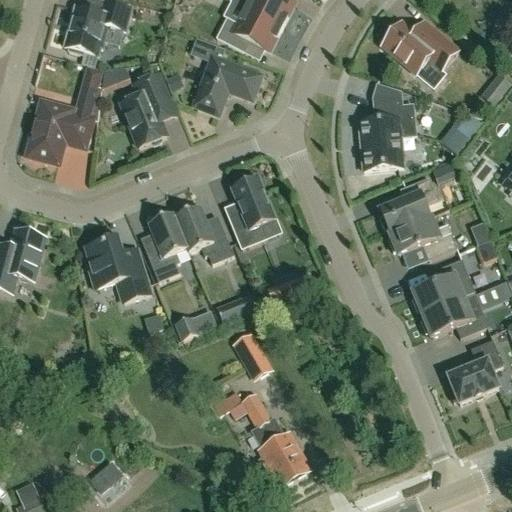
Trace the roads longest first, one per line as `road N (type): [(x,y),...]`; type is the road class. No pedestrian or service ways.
road 1 (residential): [(454,496),(397,355),(352,287),(289,132)]
road 2 (residential): [(0,189),(77,211),(289,132)]
road 3 (residential): [(289,132),(326,44),(359,0)]
